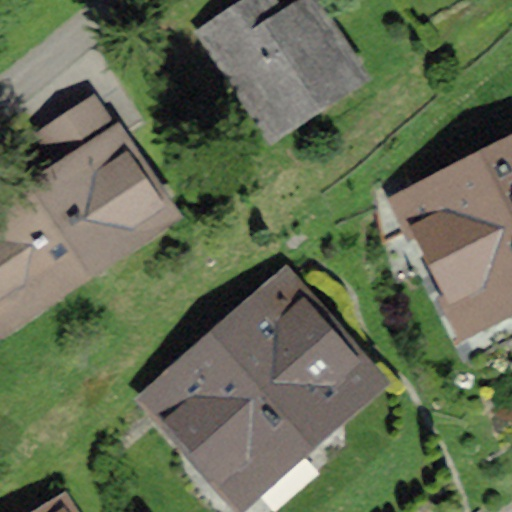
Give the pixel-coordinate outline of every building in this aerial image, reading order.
[(270,121),(347,71),(310,15),(285,32),(266,4),(216,37),(270,121)] [(88,161),(34,197),(79,265),(157,213),(121,159),(125,156),(92,105),(63,124),(88,161)] [(419,212),(470,310),(511,288),(511,162),(421,208),(402,173),(374,187),(381,230),(419,212)] [(0,316),(1,318),(79,265),(34,197),(0,219),(0,316)] [(239,487),(359,381),(283,295),(163,401),(239,487)]
